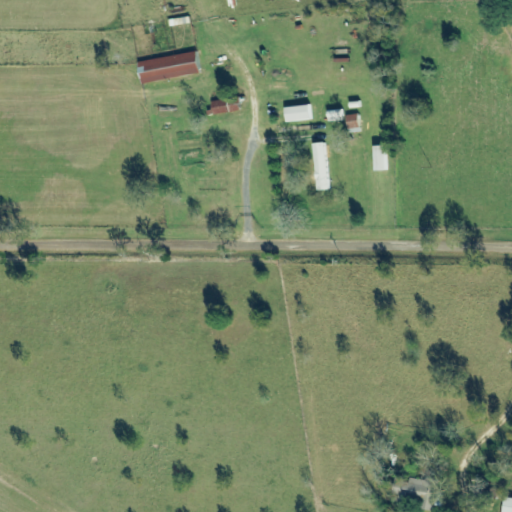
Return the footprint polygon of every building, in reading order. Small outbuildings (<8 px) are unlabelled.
[(140,58),(145,80),(202,68),(198,46),(140,58)] [(212,100),(244,93),(248,110),(216,117),(212,100)] [(288,105),(313,101),(316,113),(290,118),(288,105)] [(328,123),(344,123),(344,111),(328,112),(328,123)] [(350,134),(360,133),(358,116),(348,117),(350,134)] [(315,140),(326,138),(333,186),(322,188),(315,140)] [(380,143),(390,143),(390,166),(380,166),(380,143)] [(421,511),(428,511),(433,511),(439,484),(410,479),(407,499),(423,501),(421,511)] [(511,511),(511,499),(505,499),(502,511),(511,511)]
